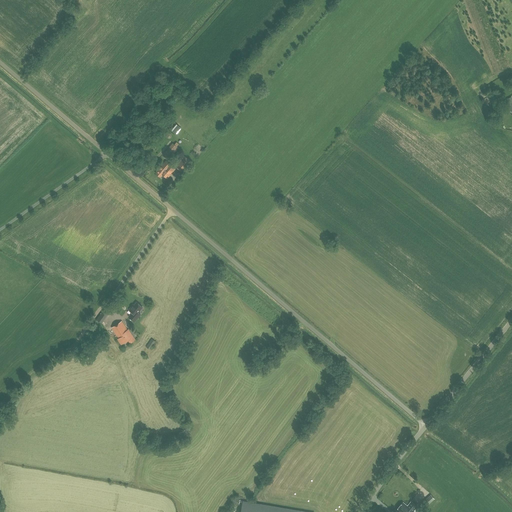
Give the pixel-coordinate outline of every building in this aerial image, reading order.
[(174,145),(165,155),(169,158),(178,148),(174,145)] [(184,156),(176,165),(177,166),(176,167),(181,171),(181,170),(183,171),(191,162),(184,156)] [(162,174),(167,178),(173,171),(175,169),(166,161),(155,173),(160,177),(162,174)] [(133,304),(128,310),(131,313),(128,317),(134,322),(141,314),(138,312),(143,307),(136,301),(133,305),(133,304)] [(109,314),(103,310),(96,319),(102,324),(109,314)] [(122,321),(112,328),(118,336),(128,329),(122,321)] [(129,329),(128,329),(118,336),(119,338),(118,339),(121,344),(128,340),(130,343),(135,339),(129,329)] [(150,349),(155,341),(152,339),(146,347),(150,349)] [(424,507),(435,499),(431,494),(421,503),(424,507)] [(403,502),(396,510),(398,511),(413,511),(414,511),(413,511),(417,506),(411,501),(407,506),(403,502)] [(242,502),(240,511),(302,511),(269,506),(242,502)]
